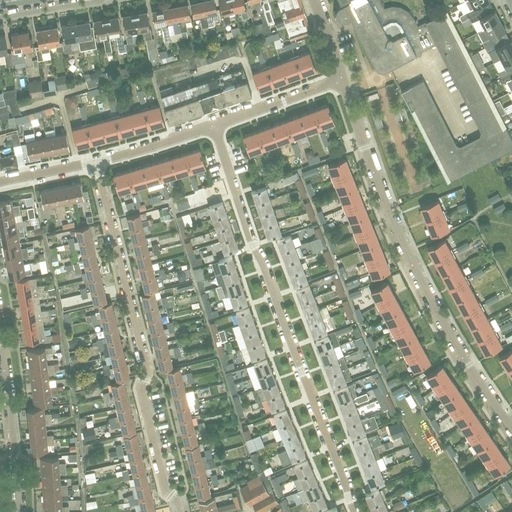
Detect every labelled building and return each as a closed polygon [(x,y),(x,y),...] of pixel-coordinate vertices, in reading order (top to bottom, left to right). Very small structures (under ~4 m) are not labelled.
[(208,26),(202,1),(201,0),(197,0),(192,1),(192,3),(190,4),(193,15),(194,20),(201,19),(203,27),(204,33),(206,33),(209,32),(208,26)] [(215,33),(212,19),(218,18),(214,0),(201,0),(202,1),(208,26),(209,32),(210,34),(215,33)] [(218,0),(225,24),(230,23),(227,12),(234,10),(230,0),(218,0)] [(246,8),(243,0),(230,0),(234,10),(241,9),(243,19),(248,18),(246,8)] [(248,0),(249,2),(253,0),(254,0),(256,5),(257,4),(263,23),(253,26),(256,34),(270,30),(268,24),(265,11),(261,0),(248,0)] [(261,0),(265,11),(268,24),(274,23),(267,1),(268,1),(267,0),(261,0)] [(279,0),(277,1),(290,40),(311,33),(300,0),(279,0)] [(377,69),(383,71),(416,54),(415,51),(418,49),(421,51),(439,42),(427,20),(417,25),(414,17),(408,11),(401,6),(392,5),(384,8),(380,0),(342,0),(344,4),(340,6),(337,8),(336,11),(336,15),(338,18),(340,20),(344,21),(347,20),(351,18),(377,69)] [(469,17),(480,12),(477,7),(489,0),(488,0),(465,0),(464,1),(469,10),(460,15),(459,18),(461,21),(469,17)] [(178,19),(181,32),(182,39),(187,38),(186,31),(187,31),(185,22),(191,21),(190,17),(188,4),(187,4),(186,2),(175,4),(178,19)] [(167,21),(172,21),(175,34),(181,32),(178,19),(175,4),(166,6),(165,8),(164,8),(167,21)] [(154,8),(154,10),(152,10),(155,28),(162,27),(165,41),(171,40),(167,21),(164,8),(160,9),(157,8),(154,8)] [(138,30),(145,29),(151,65),(158,64),(155,46),(151,46),(149,39),(152,39),(147,11),(142,12),(141,11),(136,12),(136,13),(135,13),(138,30)] [(494,11),(483,17),(480,12),(469,17),(471,23),(477,33),(478,32),(484,29),(499,20),(494,11)] [(138,30),(135,13),(134,14),(133,12),(128,13),(128,15),(123,16),(128,42),(125,44),(127,51),(129,51),(133,47),(131,34),(132,34),(131,31),(138,30)] [(125,43),(124,43),(122,35),(118,16),(114,17),(113,16),(108,17),(107,18),(106,18),(109,35),(116,34),(119,52),(127,51),(125,44),(125,43)] [(107,52),(112,52),(109,35),(106,18),(101,19),(101,17),(95,19),(95,20),(94,20),(97,40),(105,38),(107,52)] [(83,20),(75,22),(77,37),(79,47),(80,51),(87,49),(96,48),(94,36),(92,36),(89,21),(84,22),(83,20)] [(506,127),(503,122),(500,116),(451,20),(436,28),(452,60),(450,61),(488,136),(506,127)] [(485,47),(495,41),(493,36),(504,30),(499,20),(484,29),(477,33),(482,42),(485,47)] [(72,48),(79,47),(77,37),(75,22),(67,23),(68,25),(62,26),(64,40),(61,41),(63,52),(64,55),(73,54),(72,48)] [(61,41),(61,40),(60,40),(57,27),(53,27),(53,25),(45,27),(48,46),(57,44),(58,52),(63,52),(61,41)] [(35,47),(37,60),(38,61),(43,60),(42,53),(49,52),(48,46),(45,27),(38,28),(38,30),(37,30),(39,46),(35,47)] [(28,31),(19,33),(22,50),(27,49),(29,57),(35,56),(32,38),(29,39),(28,31)] [(10,42),(12,52),(13,60),(24,58),(22,50),(19,33),(11,34),(13,41),(10,42)] [(265,44),(280,39),(278,33),(263,38),(265,44)] [(8,53),(5,35),(0,36),(0,53),(2,53),(2,55),(4,55),(7,67),(12,66),(10,53),(8,53)] [(238,41),(236,35),(227,38),(228,44),(238,41)] [(498,47),(495,41),(485,47),(493,62),(500,58),(511,52),(511,43),(510,40),(498,47)] [(298,46),(296,41),(284,46),(286,50),(298,46)] [(231,44),(225,46),(228,57),(234,55),(234,53),(240,51),(238,46),(232,49),(231,44)] [(223,58),(228,57),(225,46),(220,48),(223,58)] [(217,60),(223,58),(220,48),(214,50),(217,60)] [(214,50),(208,51),(212,62),(217,60),(214,50)] [(260,63),(264,62),(260,50),(256,51),(260,63)] [(208,51),(203,53),(206,64),(212,62),(208,51)] [(161,64),(175,60),(173,52),(159,56),(161,64)] [(295,58),(302,75),(316,69),(310,52),(295,58)] [(472,62),(480,58),(477,52),(470,56),(472,62)] [(511,52),(500,58),(493,62),(501,77),(511,72),(509,66),(511,64),(511,52)] [(200,65),(206,64),(203,53),(197,55),(200,65)] [(195,67),(200,65),(197,55),(192,56),(195,67)] [(192,56),(186,58),(189,69),(195,67),(192,56)] [(186,58),(181,60),(184,70),(189,69),(186,58)] [(281,63),(287,80),(302,75),(295,58),(281,63)] [(181,60),(175,61),(179,72),(184,70),(181,60)] [(179,72),(175,61),(170,63),(173,74),(179,72)] [(170,63),(165,65),(168,75),(173,74),(170,63)] [(267,68),(273,85),(287,80),(281,63),(267,68)] [(165,65),(159,66),(163,77),(168,75),(165,65)] [(154,68),(157,80),(163,78),(163,77),(159,66),(154,68)] [(128,67),(116,69),(117,78),(125,77),(125,76),(129,75),(128,67)] [(252,73),(258,90),(273,85),(267,68),(252,73)] [(239,97),(251,93),(242,69),(230,73),(239,97)] [(88,73),(84,74),(88,88),(102,84),(101,77),(99,71),(90,74),(88,73)] [(102,73),(103,82),(113,80),(112,72),(102,73)] [(511,90),(511,72),(501,77),(503,83),(507,81),(511,90)] [(239,97),(230,73),(219,77),(227,101),(239,97)] [(68,89),(66,75),(56,77),(58,90),(68,89)] [(227,101),(219,77),(207,81),(216,105),(227,101)] [(43,96),(57,94),(54,79),(48,80),(49,88),(42,89),(43,95),(43,96)] [(31,98),(43,95),(42,89),(41,80),(28,82),(31,98)] [(115,89),(127,86),(125,80),(113,83),(115,89)] [(216,105),(207,81),(195,85),(204,109),(216,105)] [(195,85),(173,92),(171,86),(159,90),(162,97),(160,97),(169,121),(204,109),(195,85)] [(408,87),(401,91),(441,169),(459,159),(453,146),(446,150),(443,143),(449,140),(429,100),(417,107),(408,87)] [(3,99),(5,105),(9,104),(12,115),(20,113),(16,96),(3,99)] [(68,99),(70,107),(81,104),(79,96),(68,99)] [(313,110),(320,127),(334,122),(328,105),(313,110)] [(149,127),(164,123),(159,106),(145,110),(149,127)] [(511,116),(511,109),(506,113),(500,116),(503,122),(511,116)] [(130,114),(135,131),(149,127),(145,110),(130,114)] [(313,110),(299,116),(305,132),(320,127),(313,110)] [(120,135),(135,131),(130,114),(115,118),(120,135)] [(285,121),(291,138),(305,132),(299,116),(285,121)] [(101,122),(106,139),(120,135),(115,118),(101,122)] [(285,121),(271,126),(277,143),(291,138),(285,121)] [(86,126),(91,143),(106,139),(101,122),(86,126)] [(77,147),(91,143),(86,126),(72,130),(77,147)] [(271,126),(257,131),(263,148),(277,143),(271,126)] [(18,131),(11,133),(14,146),(20,144),(18,131)] [(263,148),(257,131),(243,137),(249,153),(263,148)] [(56,135),(59,151),(70,148),(66,133),(56,135)] [(49,153),(59,151),(56,135),(46,137),(49,153)] [(40,155),(49,153),(46,137),(36,139),(39,156),(40,156),(40,155)] [(29,158),(39,156),(36,139),(26,142),(29,158)] [(185,154),(191,171),(205,167),(200,150),(185,154)] [(0,164),(1,169),(18,166),(17,161),(16,154),(1,157),(0,153),(0,164)] [(171,158),(176,176),(191,171),(185,154),(171,158)] [(309,165),(320,161),(318,155),(307,159),(309,165)] [(162,180),(176,176),(171,158),(156,162),(162,180)] [(333,179),(350,173),(344,159),(327,165),(333,179)] [(142,167),(147,184),(162,180),(156,162),(142,167)] [(133,189),(147,184),(142,167),(128,171),(133,189)] [(303,178),(318,172),(316,167),(301,173),(303,178)] [(271,179),(282,175),(280,170),(269,174),(271,179)] [(133,189),(128,171),(113,175),(113,177),(118,193),(133,189)] [(339,193),(355,187),(350,173),(333,179),(339,193)] [(88,197),(87,191),(83,192),(81,183),(71,185),(74,200),(84,198),(88,197)] [(71,185),(61,187),(64,202),(74,200),(71,185)] [(298,188),(302,198),(306,196),(303,186),(298,188)] [(61,187),(50,189),(54,204),(64,202),(61,187)] [(339,193),(344,207),(361,201),(355,187),(339,193)] [(269,199),(266,188),(252,192),(256,203),(269,199)] [(54,204),(50,189),(40,191),(42,200),(38,201),(39,207),(43,206),(54,204)] [(136,208),(141,207),(137,194),(133,196),(136,208)] [(488,199),(490,204),(501,198),(498,194),(488,199)] [(149,198),(150,204),(161,201),(160,195),(149,198)] [(260,215),(273,210),(271,205),(269,199),(256,203),(260,215)] [(0,213),(20,210),(19,205),(12,206),(11,200),(0,202),(0,213)] [(177,205),(178,211),(191,207),(189,201),(177,205)] [(350,221),(367,215),(361,201),(344,207),(350,221)] [(426,222),(443,215),(437,201),(421,207),(426,222)] [(209,206),(213,218),(226,214),(222,202),(209,206)] [(462,210),(470,207),(468,202),(457,207),(459,211),(462,210)] [(493,209),(496,214),(506,208),(503,204),(493,209)] [(33,208),(27,209),(29,219),(35,218),(33,208)] [(311,221),(315,219),(312,209),(307,211),(311,221)] [(0,224),(15,222),(14,216),(21,215),(20,210),(0,213),(0,224)] [(277,222),(273,210),(260,215),(264,226),(277,222)] [(184,216),(188,227),(196,224),(192,213),(184,216)] [(127,216),(130,229),(142,226),(139,214),(136,215),(127,216)] [(226,214),(213,218),(217,229),(230,225),(226,214)] [(350,221),(356,235),(372,229),(367,215),(350,221)] [(432,236),(449,230),(443,215),(426,222),(432,236)] [(180,229),(186,227),(182,216),(177,217),(180,229)] [(0,228),(1,235),(24,231),(23,226),(16,227),(15,222),(0,224),(0,228)] [(277,222),(264,226),(268,238),(281,233),(277,222)] [(217,229),(220,241),(234,236),(230,225),(217,229)] [(77,232),(79,241),(92,238),(89,226),(76,228),(77,232)] [(130,229),(133,242),(145,239),(143,231),(142,226),(130,229)] [(183,238),(184,238),(189,237),(186,227),(180,229),(183,238)] [(317,238),(322,236),(319,227),(314,229),(317,238)] [(356,235),(361,250),(378,243),(372,229),(356,235)] [(3,246),(19,243),(18,237),(25,236),(24,231),(1,235),(3,246)] [(294,247),(290,235),(277,240),(281,252),(294,247)] [(220,241),(224,252),(237,248),(234,236),(220,241)] [(326,245),(322,236),(317,238),(321,247),(322,249),(326,247),(326,245)] [(81,248),(82,254),(95,251),(92,238),(79,241),(74,242),(76,248),(75,248),(75,249),(81,248)] [(321,247),(317,238),(309,241),(314,252),(322,249),(321,247)] [(145,239),(133,242),(136,254),(148,251),(147,246),(145,239)] [(428,249),(435,262),(451,253),(444,240),(428,249)] [(184,243),(187,252),(193,250),(190,241),(184,243)] [(5,256),(28,252),(27,247),(20,249),(19,243),(3,246),(5,256)] [(361,250),(367,264),(383,257),(378,243),(361,250)] [(197,255),(203,253),(204,259),(217,256),(215,245),(196,249),(197,255)] [(299,258),(294,247),(281,252),(286,263),(299,258)] [(187,252),(192,267),(202,263),(201,258),(196,259),(193,250),(187,252)] [(82,254),(85,266),(98,263),(95,251),(82,254)] [(139,267),(151,264),(149,256),(148,251),(136,254),(139,267)] [(7,267),(23,264),(22,258),(29,257),(28,252),(5,256),(7,267)] [(435,262),(442,275),(458,267),(451,253),(435,262)] [(232,256),(218,261),(222,272),(235,268),(232,256)] [(383,257),(367,264),(372,278),(389,271),(383,257)] [(303,269),(299,258),(286,263),(290,274),(303,269)] [(331,259),(331,258),(326,260),(330,270),(334,268),(331,259)] [(98,263),(85,266),(88,279),(101,276),(98,263)] [(7,267),(10,278),(32,274),(31,269),(24,270),(23,264),(7,267)] [(139,267),(142,279),(154,276),(151,264),(139,267)] [(465,280),(458,267),(442,275),(449,288),(465,280)] [(239,279),(235,268),(222,272),(226,284),(239,279)] [(307,280),(303,269),(290,274),(294,286),(307,280)] [(202,279),(199,270),(193,272),(196,281),(202,279)] [(104,288),(101,276),(88,279),(90,286),(91,291),(104,288)] [(145,292),(157,289),(154,276),(142,279),(145,292)] [(18,294),(44,289),(43,285),(37,286),(36,278),(16,281),(18,294)] [(336,288),(341,286),(338,278),(333,280),(336,288)] [(346,288),(361,283),(359,278),(344,284),(346,288)] [(202,279),(196,281),(199,290),(205,288),(202,279)] [(243,291),(239,279),(226,284),(221,285),(225,297),(230,295),(243,291)] [(449,288),(456,302),(472,293),(465,280),(449,288)] [(371,291),(378,304),(393,296),(386,282),(371,291)] [(178,292),(194,287),(192,283),(176,288),(178,292)] [(313,297),(309,286),(296,290),(300,302),(313,297)] [(344,292),(341,286),(336,288),(340,297),(345,295),(344,292)] [(104,288),(91,291),(94,304),(107,301),(104,288)] [(44,289),(18,294),(20,306),(40,303),(38,296),(45,295),(44,289)] [(361,294),(359,290),(349,294),(350,299),(361,294)] [(230,295),(234,307),(247,302),(243,291),(230,295)] [(157,304),(162,303),(168,302),(172,301),(170,296),(156,299),(154,292),(142,294),(145,307),(157,304)] [(456,302),(464,315),(480,306),(472,293),(456,302)] [(201,295),(203,304),(209,302),(206,294),(201,295)] [(378,304),(385,317),(401,309),(393,296),(378,304)] [(317,308),(313,297),(300,302),(305,313),(317,308)] [(345,310),(350,308),(347,300),(342,302),(345,310)] [(99,304),(102,317),(114,314),(111,302),(99,304)] [(212,311),(209,302),(203,304),(206,313),(212,311)] [(40,303),(20,306),(22,319),(48,315),(48,310),(41,311),(40,303)] [(157,304),(145,307),(148,320),(160,317),(157,304)] [(464,315),(471,328),(487,319),(480,306),(464,315)] [(235,312),(239,324),(252,319),(248,308),(235,312)] [(322,319),(317,308),(305,313),(309,324),(322,319)] [(354,318),(350,308),(345,310),(349,320),(354,318)] [(408,322),(401,309),(385,317),(392,331),(408,322)] [(64,316),(65,326),(73,325),(70,314),(64,316)] [(117,327),(114,314),(102,317),(105,330),(117,327)] [(48,315),(22,319),(24,332),(44,328),(43,321),(49,319),(48,315)] [(148,320),(151,332),(163,329),(160,317),(148,320)] [(252,319),(239,324),(243,335),(256,331),(252,319)] [(326,331),(322,319),(309,324),(313,336),(326,331)] [(471,328),(478,341),(494,333),(487,319),(471,328)] [(209,324),(212,333),(218,331),(215,322),(209,324)] [(392,331),(399,344),(415,335),(408,322),(392,331)] [(350,325),(334,331),(336,337),(352,331),(350,325)] [(120,339),(117,327),(105,330),(107,337),(108,342),(120,339)] [(44,328),(24,332),(26,344),(52,340),(52,335),(45,336),(44,328)] [(356,338),(361,336),(357,328),(353,330),(356,338)] [(163,329),(151,332),(154,345),(166,342),(163,329)] [(221,341),(218,331),(212,333),(215,342),(221,341)] [(243,335),(247,347),(260,343),(256,331),(243,335)] [(501,346),(494,333),(478,341),(485,354),(501,346)] [(399,344),(407,357),(422,349),(415,335),(399,344)] [(333,347),(328,336),(316,341),(320,352),(333,347)] [(361,336),(356,338),(360,347),(365,345),(361,336)] [(111,355),(123,352),(120,339),(108,342),(110,349),(111,355)] [(157,357),(169,354),(174,353),(173,348),(168,349),(168,348),(166,342),(154,345),(157,357)] [(247,347),(251,359),(264,354),(260,343),(247,347)] [(219,357),(225,355),(222,345),(216,347),(219,357)] [(52,352),(52,347),(27,350),(29,361),(46,359),(46,353),(52,352)] [(337,359),(333,347),(320,352),(324,363),(337,359)] [(508,370),(511,367),(511,348),(499,358),(508,370)] [(414,370),(430,362),(422,349),(407,357),(414,370)] [(367,360),(372,358),(368,350),(363,352),(367,360)] [(114,367),(126,364),(123,352),(111,355),(114,367)] [(173,366),(169,354),(157,357),(160,370),(173,366)] [(81,355),(71,357),(72,364),(82,362),(81,355)] [(228,364),(225,355),(219,357),(222,365),(228,364)] [(324,363),(328,375),(341,370),(347,367),(343,356),(337,359),(324,363)] [(371,369),(376,367),(372,358),(367,360),(371,369)] [(46,359),(29,361),(30,372),(54,369),(54,364),(47,365),(46,359)] [(271,371),(266,360),(254,365),(258,376),(271,371)] [(234,368),(233,363),(224,366),(225,371),(234,368)] [(130,377),(126,364),(114,367),(117,380),(130,377)] [(435,388),(450,378),(441,365),(426,375),(435,388)] [(167,370),(170,383),(182,380),(179,367),(167,370)] [(54,369),(30,372),(31,383),(49,381),(48,375),(55,374),(54,369)] [(345,381),(341,370),(328,375),(333,386),(345,381)] [(275,382),(271,371),(258,376),(263,387),(275,382)] [(379,387),(383,385),(378,372),(371,375),(372,378),(375,379),(379,387)] [(228,385),(234,384),(231,375),(225,377),(228,385)] [(74,378),(75,390),(83,389),(82,377),(74,378)] [(400,382),(399,382),(397,377),(386,382),(389,388),(400,382)] [(458,390),(450,378),(435,388),(443,400),(458,390)] [(182,380),(170,383),(173,395),(185,392),(182,380)] [(241,382),(242,388),(254,387),(254,380),(241,382)] [(49,381),(31,383),(33,394),(57,391),(57,385),(50,386),(49,381)] [(111,384),(114,396),(126,393),(123,381),(111,384)] [(262,400),(267,398),(280,393),(275,382),(263,387),(258,389),(262,400)] [(237,393),(234,384),(228,385),(231,395),(237,393)] [(347,386),(334,391),(339,402),(351,397),(356,395),(352,384),(347,386)] [(383,396),(387,394),(383,385),(379,387),(383,396)] [(405,385),(391,393),(394,397),(407,390),(405,385)] [(467,403),(458,390),(443,400),(452,413),(467,403)] [(57,391),(33,394),(34,405),(52,402),(51,396),(58,395),(57,391)] [(185,392),(173,395),(176,408),(188,405),(185,392)] [(126,393),(114,396),(117,409),(129,406),(126,393)] [(284,405),(280,393),(267,398),(272,410),(284,405)] [(368,400),(366,394),(355,398),(352,399),(354,403),(356,402),(357,404),(368,400)] [(238,397),(233,399),(235,408),(241,406),(238,397)] [(352,399),(351,397),(339,402),(343,413),(356,409),(354,403),(352,399)] [(393,406),(389,398),(384,400),(388,409),(393,406)] [(452,413),(460,425),(475,415),(467,403),(452,413)] [(191,417),(188,405),(176,408),(179,420),(191,417)] [(129,406),(117,409),(120,421),(132,418),(129,406)] [(235,408),(238,417),(244,415),(241,406),(235,408)] [(397,415),(393,407),(393,406),(388,409),(392,418),(397,415)] [(44,414),(44,408),(28,409),(29,420),(51,418),(51,413),(44,414)] [(343,413),(347,424),(360,420),(356,409),(343,413)] [(273,416),(278,427),(291,421),(286,410),(273,416)] [(484,428),(475,415),(460,425),(469,438),(484,428)] [(182,432),(194,429),(191,417),(179,420),(182,432)] [(51,418),(29,420),(30,431),(46,430),(45,424),(52,423),(51,418)] [(132,418),(120,421),(123,433),(135,430),(132,418)] [(360,420),(347,424),(352,436),(372,428),(368,418),(360,420)] [(278,427),(283,438),(296,432),(291,421),(278,427)] [(388,425),(391,433),(402,428),(399,421),(388,425)] [(226,428),(228,434),(236,432),(234,426),(226,428)] [(241,428),(243,432),(245,440),(251,437),(247,426),(241,428)] [(469,438),(477,450),(492,440),(484,428),(469,438)] [(197,442),(194,429),(182,432),(185,445),(197,442)] [(46,430),(30,431),(31,442),(54,440),(53,435),(47,435),(46,430)] [(83,433),(85,441),(94,439),(92,431),(83,433)] [(300,443),(296,432),(283,438),(287,449),(300,443)] [(127,448),(139,446),(136,433),(124,436),(127,448)] [(411,442),(406,434),(402,436),(406,444),(411,442)] [(251,437),(245,440),(248,450),(254,448),(251,437)] [(354,441),(358,453),(371,448),(366,437),(354,441)] [(31,442),(32,453),(48,452),(47,445),(54,445),(54,440),(31,442)] [(501,453),(492,440),(477,450),(486,463),(501,453)] [(305,455),(300,443),(287,449),(292,460),(305,455)] [(189,460),(201,457),(198,444),(186,447),(189,460)] [(130,461),(142,458),(139,446),(127,448),(128,453),(130,461)] [(358,453),(362,464),(375,459),(380,457),(376,446),(371,448),(358,453)] [(418,455),(414,447),(409,449),(414,458),(418,455)] [(258,462),(258,461),(256,453),(250,455),(253,464),(258,462)] [(494,476),(509,465),(501,453),(486,463),(494,476)] [(201,457),(189,460),(192,472),(204,469),(202,463),(208,461),(207,460),(207,461),(206,455),(201,457)] [(423,463),(419,456),(418,455),(414,458),(418,466),(423,463)] [(41,469),(66,468),(65,463),(59,463),(58,457),(40,458),(41,469)] [(130,461),(133,473),(145,470),(142,458),(130,461)] [(375,459),(362,464),(366,475),(379,470),(375,459)] [(294,466),(299,477),(312,472),(307,460),(294,466)] [(258,462),(253,464),(256,473),(261,471),(258,462)] [(42,480),(60,479),(60,473),(66,473),(66,468),(41,469),(42,480)] [(195,484),(207,481),(204,469),(192,472),(195,484)] [(133,473),(136,486),(148,483),(145,470),(133,473)] [(383,482),(379,470),(366,475),(371,487),(383,482)] [(423,470),(414,474),(419,485),(428,481),(423,470)] [(276,510),(273,511),(272,511),(281,511),(280,508),(282,507),(280,502),(278,503),(272,491),(263,471),(257,474),(258,475),(246,481),(248,485),(240,489),(250,507),(253,505),(257,511),(262,511),(274,506),(276,510)] [(299,477),(304,488),(317,483),(312,472),(299,477)] [(468,475),(464,477),(475,496),(479,493),(468,475)] [(270,479),(274,488),(279,486),(276,477),(270,479)] [(43,491),(67,489),(67,484),(60,485),(60,479),(42,480),(43,491)] [(207,481),(195,484),(198,497),(210,494),(208,488),(207,481)] [(137,492),(139,498),(151,495),(148,483),(136,486),(137,492)] [(317,483),(304,488),(309,499),(322,493),(317,483)] [(279,486),(274,488),(278,497),(283,495),(279,486)] [(44,502),(62,501),(61,495),(68,494),(67,489),(43,491),(44,502)] [(383,501),(382,500),(378,490),(365,495),(370,506),(383,501)] [(494,492),(486,497),(491,504),(499,499),(494,492)] [(327,505),(322,493),(309,499),(314,511),(327,505)] [(151,495),(139,498),(142,510),(154,507),(151,495)] [(214,497),(211,498),(199,501),(201,511),(216,507),(214,497)] [(481,497),(476,500),(480,505),(485,502),(481,497)] [(280,502),(282,507),(284,510),(289,508),(285,500),(280,502)] [(62,501),(44,502),(44,511),(59,511),(69,511),(69,506),(62,506),(62,501)] [(387,511),(383,501),(370,506),(372,511),(387,511)] [(402,501),(393,504),(395,510),(404,506),(402,501)] [(485,502),(480,505),(483,511),(488,507),(487,505),(485,502)]
